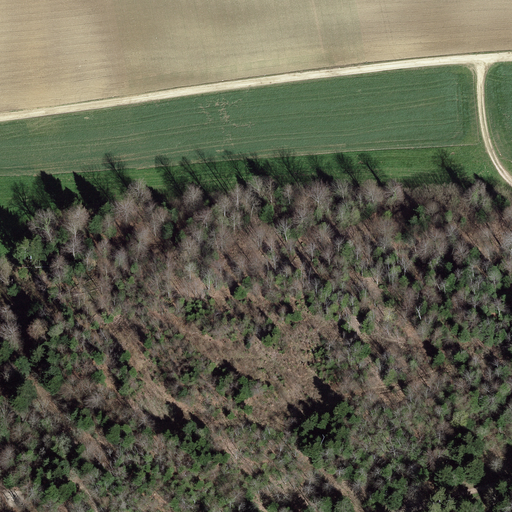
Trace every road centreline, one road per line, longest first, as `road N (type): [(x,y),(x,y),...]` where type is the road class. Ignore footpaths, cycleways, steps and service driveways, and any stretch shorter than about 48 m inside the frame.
road 1 (track): [(480,59),(0,116)]
road 2 (track): [(511,183),(487,150),(480,59)]
road 3 (track): [(511,480),(395,511)]
